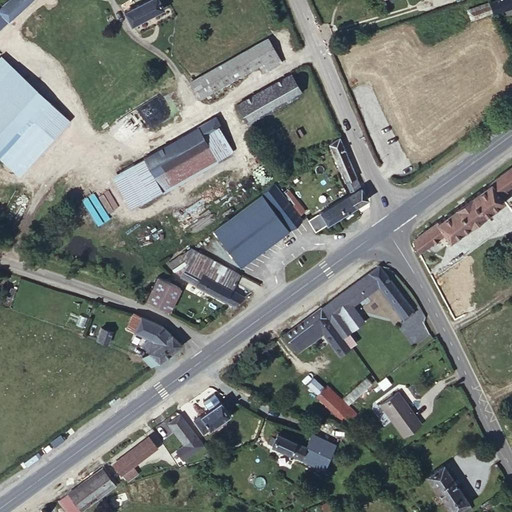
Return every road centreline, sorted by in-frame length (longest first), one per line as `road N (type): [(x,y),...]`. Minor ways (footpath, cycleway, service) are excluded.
road 1 (unknown): [(108,168),(126,207),(164,207),(242,153),(225,101),(123,158)]
road 2 (secondary): [(511,467),(389,223)]
road 3 (secondary): [(205,360),(2,511)]
road 4 (secondary): [(389,223),(298,0)]
road 5 (unclassified): [(205,360),(151,310),(0,263)]
road 6 (secondary): [(389,223),(205,360)]
road 7 (secondary): [(511,133),(389,223)]
